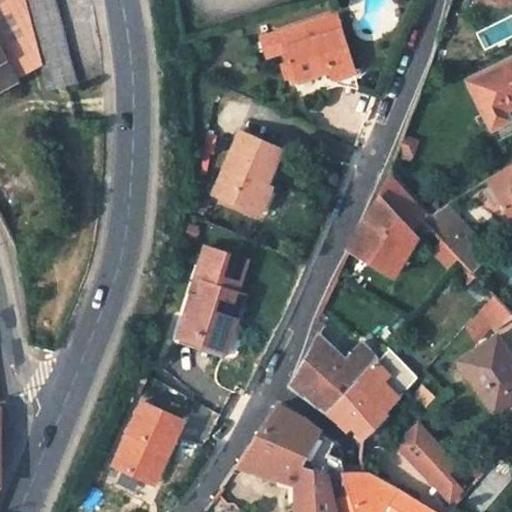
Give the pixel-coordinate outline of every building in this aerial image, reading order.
[(24,0),(0,0),(0,24),(24,77),(42,67),(24,0)] [(24,0),(42,67),(48,91),(78,83),(56,0),(24,0)] [(334,14),(277,33),(283,54),(292,81),(320,72),(317,64),(325,62),(327,69),(329,77),(351,69),(334,14)] [(0,24),(0,90),(24,77),(0,24)] [(277,33),(258,38),(264,60),(283,54),(277,33)] [(511,59),(468,81),(491,127),(509,118),(505,111),(511,107),(511,59)] [(320,72),(327,69),(325,62),(317,64),(320,72)] [(283,148),(240,131),(215,193),(252,208),(262,182),(267,184),(283,148)] [(0,218),(8,238),(50,212),(3,135),(0,137),(0,218)] [(394,154),(411,161),(417,142),(402,135),(394,154)] [(511,162),(487,178),(511,218),(511,217),(511,162)] [(349,248),(392,274),(415,236),(410,230),(422,218),(427,212),(390,172),(349,248)] [(252,208),(262,213),(273,186),(267,184),(262,182),(252,208)] [(476,247),(438,208),(429,214),(427,212),(422,218),(462,260),(476,247)] [(247,260),(207,247),(196,280),(199,281),(204,283),(199,296),(194,294),(179,342),(196,349),(199,338),(218,345),(226,319),(236,323),(245,294),(236,292),(247,260)] [(462,260),(469,267),(482,255),(476,247),(462,260)] [(199,281),(194,294),(199,296),(204,283),(199,281)] [(493,324),(511,312),(496,296),(483,311),(493,324)] [(469,326),(480,339),(493,324),(483,311),(469,326)] [(228,348),(236,323),(226,319),(218,345),(228,348)] [(344,358),(318,333),(291,383),(319,406),(324,402),(329,406),(369,365),(364,361),(370,356),(359,345),(344,358)] [(511,357),(497,335),(461,359),(493,410),(497,407),(511,397),(511,357)] [(225,358),(228,348),(218,345),(199,338),(196,349),(225,358)] [(388,345),(369,365),(329,406),(348,423),(363,437),(387,413),(385,412),(419,375),(388,345)] [(511,397),(497,407),(504,418),(511,412),(511,397)] [(319,406),(343,428),(348,423),(329,406),(324,402),(319,406)] [(237,465),(295,483),(294,511),(435,511),(400,492),(398,487),(366,470),(345,471),(342,457),(329,451),(335,443),(311,423),(300,415),(291,410),(278,404),(237,465)] [(182,423),(143,405),(114,467),(145,483),(159,451),(167,455),(182,423)] [(454,463),(417,423),(395,443),(447,498),(459,487),(445,472),(454,463)] [(153,486),(167,455),(159,451),(145,483),(153,486)]
